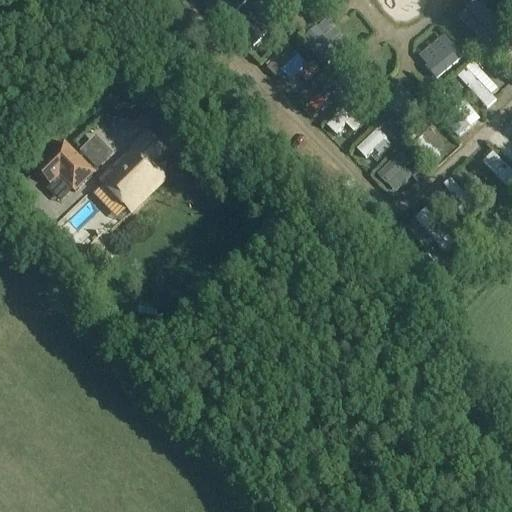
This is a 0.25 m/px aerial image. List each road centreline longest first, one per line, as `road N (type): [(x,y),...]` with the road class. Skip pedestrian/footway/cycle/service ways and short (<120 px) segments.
road 1 (track): [(511,438),(86,0)]
road 2 (track): [(189,0),(191,15),(376,203),(393,209),(511,104)]
